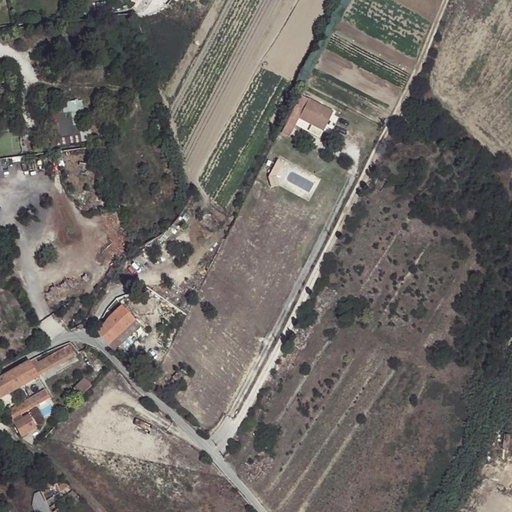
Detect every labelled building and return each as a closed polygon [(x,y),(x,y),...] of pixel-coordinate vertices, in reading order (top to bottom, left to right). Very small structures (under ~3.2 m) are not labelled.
[(296,121),(307,102),(299,98),(289,120),(296,124),(296,121)] [(83,99),(61,101),(62,113),(53,114),(55,141),(87,137),(83,99)] [(331,115),(307,102),(296,121),(321,134),(331,115)] [(288,141),(296,124),(289,120),(280,137),(288,141)] [(121,331),(132,320),(119,307),(107,316),(121,331)] [(107,316),(94,335),(106,346),(121,331),(107,316)] [(106,346),(111,353),(138,327),(132,320),(121,331),(106,346)] [(29,361),(38,377),(74,355),(69,345),(38,362),(36,358),(29,361)] [(29,361),(0,378),(0,398),(38,377),(29,361)] [(165,384),(170,389),(175,383),(176,383),(186,373),(181,368),(176,372),(175,372),(170,377),(171,379),(165,384)] [(75,389),(82,395),(90,386),(84,380),(75,389)] [(49,398),(44,390),(8,412),(13,420),(19,416),(49,398)] [(13,420),(15,424),(19,422),(22,420),(19,416),(13,420)] [(15,424),(21,437),(36,428),(29,416),(22,420),(19,422),(15,424)] [(51,475),(35,482),(45,503),(68,486),(63,481),(58,484),(51,475)] [(72,491),(48,508),(49,511),(59,511),(76,500),(72,491)] [(32,506),(34,511),(46,511),(37,494),(34,496),(32,501),(34,505),(32,506)]
